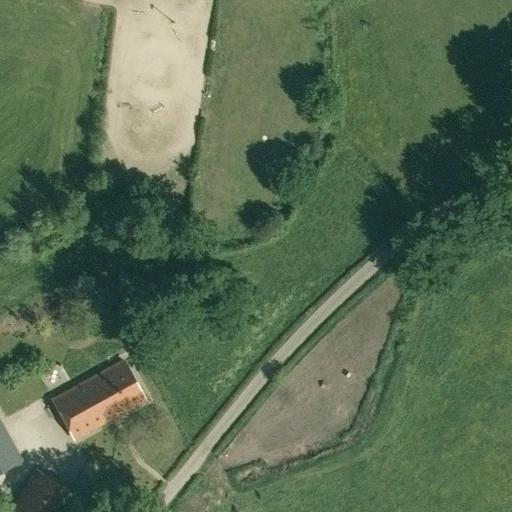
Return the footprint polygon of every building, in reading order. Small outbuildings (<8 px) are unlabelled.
[(94,278),(77,276),(76,288),(93,291),(94,278)] [(68,300),(24,317),(29,330),(73,312),(68,300)] [(124,360),(53,399),(75,439),(145,400),(124,360)] [(0,409),(0,469),(19,459),(0,424),(0,420),(5,418),(0,409)] [(7,511),(55,511),(69,491),(36,469),(7,511)]
